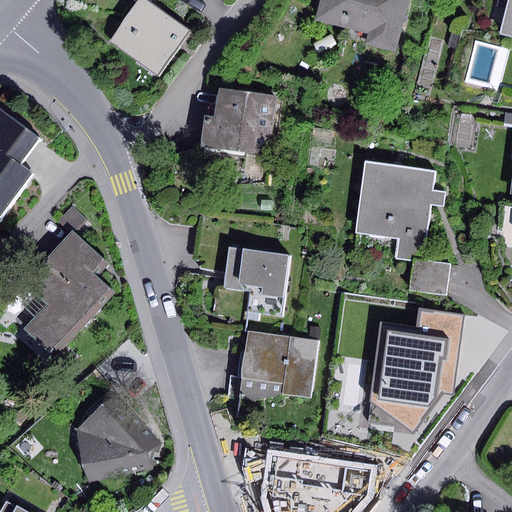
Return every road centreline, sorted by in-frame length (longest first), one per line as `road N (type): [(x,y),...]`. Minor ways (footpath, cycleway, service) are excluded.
road 1 (residential): [(116,152),(218,495)]
road 2 (residential): [(249,0),(152,131),(116,152)]
road 3 (residential): [(0,22),(74,88),(116,152)]
